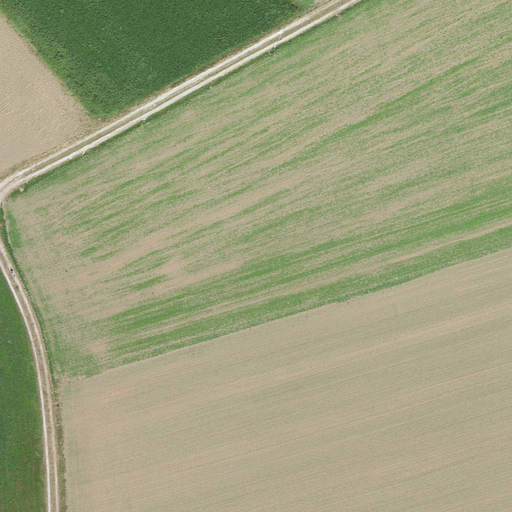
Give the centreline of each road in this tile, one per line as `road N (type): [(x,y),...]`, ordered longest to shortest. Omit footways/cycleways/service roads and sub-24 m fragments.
road 1 (track): [(344,0),(12,179),(0,193)]
road 2 (track): [(0,247),(38,348),(54,511)]
